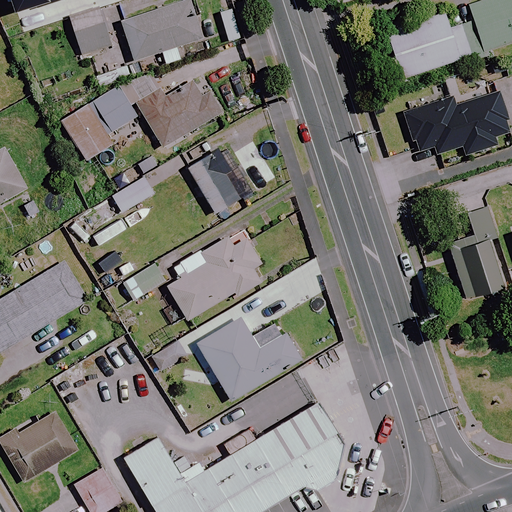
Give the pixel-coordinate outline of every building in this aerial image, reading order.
[(40,18),(34,0),(4,0),(11,26),(40,18)] [(511,42),(511,0),(490,0),(469,7),(483,52),(511,42)] [(197,41),(184,3),(121,24),(134,62),(197,41)] [(111,49),(99,9),(69,19),(82,58),(111,49)] [(449,30),(444,12),(384,31),(399,80),(469,58),(459,26),(449,30)] [(225,113),(204,76),(164,99),(159,91),(135,104),(161,150),(225,113)] [(136,119),(118,88),(93,102),(111,133),(136,119)] [(511,151),(511,125),(503,97),(468,108),(484,160),(511,151)] [(112,147),(88,106),(61,121),(85,162),(112,147)] [(0,204),(27,190),(4,149),(0,150),(0,204)] [(236,179),(219,152),(177,178),(187,193),(197,187),(215,215),(238,200),(228,184),(236,179)] [(153,195),(143,178),(114,195),(125,212),(153,195)] [(260,265),(242,230),(200,253),(207,265),(167,287),(185,321),(234,294),(236,297),(260,284),(252,269),(260,265)] [(502,289),(487,239),(449,250),(464,300),(502,289)] [(0,353),(88,301),(65,262),(0,300),(0,353)] [(163,283),(152,265),(122,283),(133,301),(163,283)] [(259,350),(240,318),(196,344),(230,402),(300,360),(285,335),(259,350)] [(185,358),(177,343),(151,357),(159,372),(185,358)] [(153,434),(120,457),(153,511),(255,511),(300,485),(355,498),(361,460),(339,442),(310,400),(181,480),(153,434)] [(76,452),(52,412),(0,443),(0,445),(23,484),(76,452)] [(105,511),(124,502),(105,469),(74,486),(88,511),(105,511)]
